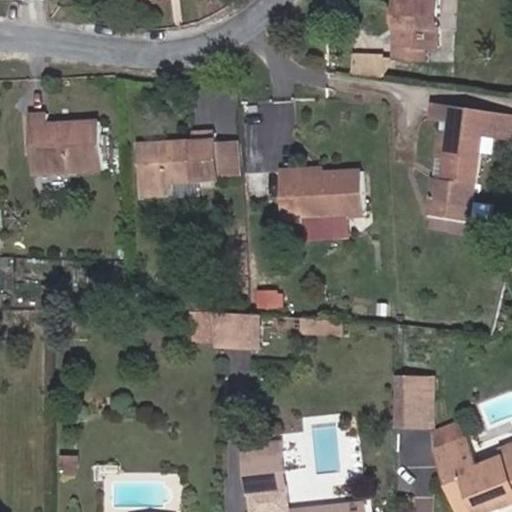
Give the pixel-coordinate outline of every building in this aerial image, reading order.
[(443,0),(399,0),(399,8),(404,9),(403,26),(398,25),(397,46),(429,48),(441,48),(443,0)] [(397,58),(355,56),(354,74),(386,79),(399,59),(428,61),(429,48),(397,46),(397,58)] [(511,114),(435,104),(433,121),(444,123),(430,216),(494,227),(497,206),(479,203),(480,192),(484,192),(485,185),(481,184),(486,153),(488,138),(494,139),(511,142),(511,114)] [(107,171),(104,122),(52,125),(51,114),(32,115),(34,149),(39,149),(40,175),(107,171)] [(193,142),(140,145),(143,196),(173,194),(173,183),(224,181),(224,176),(222,144),(221,133),(193,134),(193,142)] [(492,154),(494,139),(488,138),(486,153),(492,154)] [(241,143),(222,144),(224,176),(243,175),(241,143)] [(368,218),(366,172),(327,174),(327,173),(301,175),(301,170),(282,171),(285,223),(302,222),(350,219),(368,218)] [(352,240),(350,219),(302,222),(303,243),(352,240)] [(147,289),(136,288),(135,303),(146,304),(147,289)] [(278,307),(278,291),(260,292),(261,308),(278,307)] [(76,309),(76,298),(50,297),(51,309),(76,309)] [(217,341),(217,314),(197,313),(197,341),(217,341)] [(249,347),(251,316),(217,314),(217,341),(217,346),(249,347)] [(264,348),(267,316),(251,316),(249,347),(264,348)] [(319,335),(320,320),(304,319),(303,334),(319,335)] [(346,337),(347,322),(320,320),(319,335),(346,337)] [(437,393),(437,380),(402,380),(401,392),(437,393)] [(437,427),(437,393),(401,392),(401,427),(437,427)] [(511,498),(511,456),(509,458),(481,469),(469,441),(440,452),(463,511),(496,511),(504,509),(501,503),(511,498)] [(368,511),(367,506),(302,511),(291,511),(284,442),(246,446),(251,496),(261,495),(262,511),(368,511)] [(79,468),(79,457),(63,457),(63,468),(67,468),(77,468),(79,468)] [(262,511),(261,495),(251,496),(253,511),(262,511)] [(504,509),(511,505),(511,498),(501,503),(504,509)]
